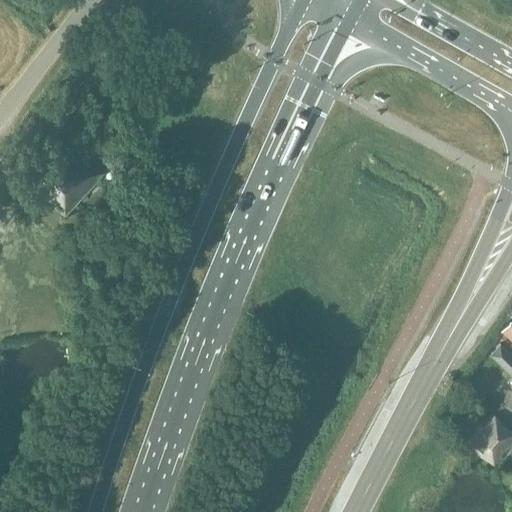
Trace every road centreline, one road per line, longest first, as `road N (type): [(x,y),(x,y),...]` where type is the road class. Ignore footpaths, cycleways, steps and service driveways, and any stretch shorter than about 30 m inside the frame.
road 1 (primary): [(304,0),(215,196),(98,511)]
road 2 (primary): [(145,511),(247,237),(352,16)]
road 3 (secondary): [(359,511),(511,227)]
road 4 (secondary): [(352,16),(511,103)]
road 5 (secondary): [(511,63),(394,0)]
